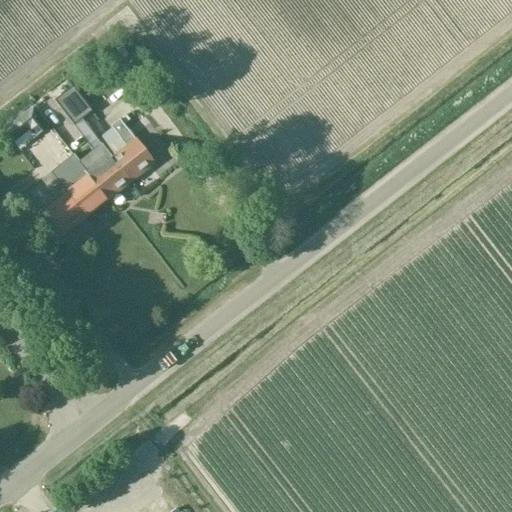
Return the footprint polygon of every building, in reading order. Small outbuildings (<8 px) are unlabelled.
[(34,140),(47,129),(50,127),(34,106),(2,131),(13,145),(28,132),(34,140)] [(111,159),(130,184),(154,165),(119,120),(110,127),(126,147),(112,158),(111,159)] [(111,159),(112,158),(96,137),(86,145),(103,166),(89,177),(107,202),(130,184),(111,159)] [(107,202),(89,177),(73,156),(64,163),(80,183),(66,195),(85,219),(107,202)] [(85,219),(66,195),(50,174),(41,181),(57,201),(42,213),(61,238),(85,219)]
